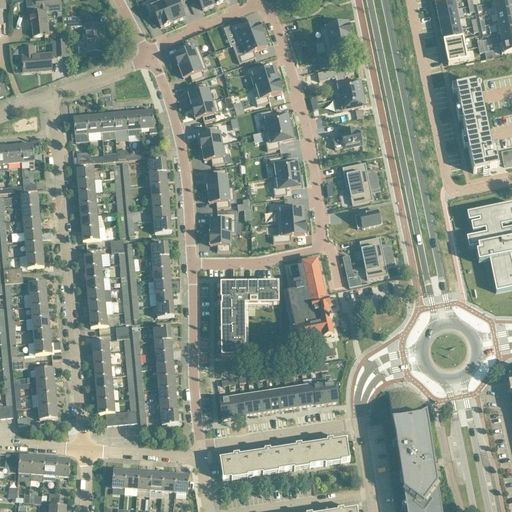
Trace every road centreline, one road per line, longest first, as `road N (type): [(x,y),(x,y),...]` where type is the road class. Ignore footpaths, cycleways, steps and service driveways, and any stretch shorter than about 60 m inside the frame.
road 1 (residential): [(319,248),(304,127),(263,8),(255,4),(149,56)]
road 2 (residential): [(85,450),(51,95)]
road 3 (secondary): [(369,0),(435,326)]
road 4 (secondary): [(453,322),(384,0)]
road 5 (residential): [(511,181),(456,192),(448,186),(410,0)]
road 6 (residential): [(192,262),(175,121),(149,56)]
road 7 (residential): [(198,446),(192,262)]
road 8 (residential): [(198,446),(359,422)]
road 9 (secondary): [(488,511),(463,379)]
road 10 (secondary): [(446,381),(474,511)]
road 11 (residential): [(319,248),(263,262),(192,262)]
